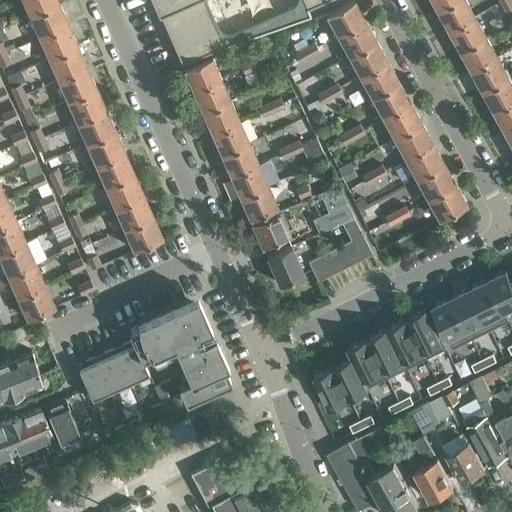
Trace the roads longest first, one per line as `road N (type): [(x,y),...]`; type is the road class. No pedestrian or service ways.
road 1 (residential): [(263,355),(511,229)]
road 2 (residential): [(218,253),(108,0)]
road 3 (residential): [(511,226),(381,0)]
road 4 (unknown): [(263,355),(213,444),(137,480)]
road 5 (residential): [(50,330),(218,253)]
road 6 (residential): [(321,511),(263,355)]
